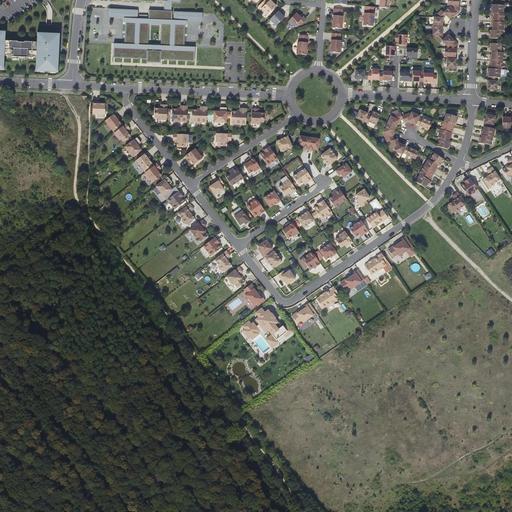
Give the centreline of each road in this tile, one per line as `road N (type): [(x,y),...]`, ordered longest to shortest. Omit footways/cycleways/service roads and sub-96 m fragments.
road 1 (residential): [(238,245),(277,296),(296,297),(421,211),(459,162)]
road 2 (residential): [(290,95),(122,88)]
road 3 (residential): [(341,95),(471,100)]
road 4 (residential): [(296,113),(191,182)]
